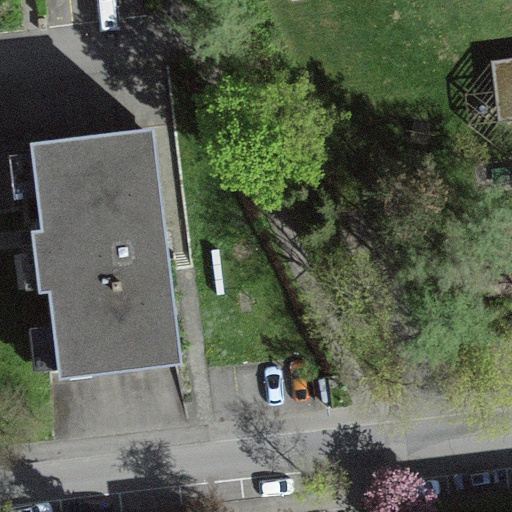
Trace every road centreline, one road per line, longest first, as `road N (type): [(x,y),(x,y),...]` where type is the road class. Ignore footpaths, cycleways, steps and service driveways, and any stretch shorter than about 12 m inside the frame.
road 1 (residential): [(511,432),(0,491)]
road 2 (residential): [(0,56),(137,39)]
